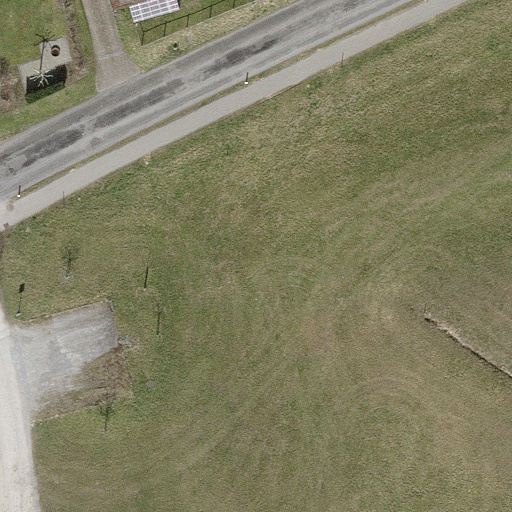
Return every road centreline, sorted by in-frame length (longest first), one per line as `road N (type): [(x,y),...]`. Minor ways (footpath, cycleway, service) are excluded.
road 1 (tertiary): [(0,175),(362,0)]
road 2 (track): [(0,387),(24,511)]
